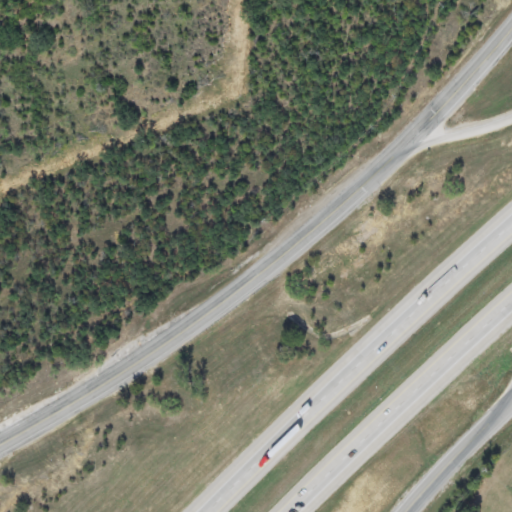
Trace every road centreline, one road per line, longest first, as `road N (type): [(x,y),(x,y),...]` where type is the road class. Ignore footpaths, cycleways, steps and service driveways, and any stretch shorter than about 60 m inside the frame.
road 1 (tertiary): [(0,443),(121,374),(238,293),(385,166),(511,29)]
road 2 (motorway): [(511,223),(209,511)]
road 3 (motorway): [(288,511),(511,301)]
road 4 (tertiary): [(503,410),(407,511)]
road 5 (motorway): [(511,120),(414,149),(385,166)]
